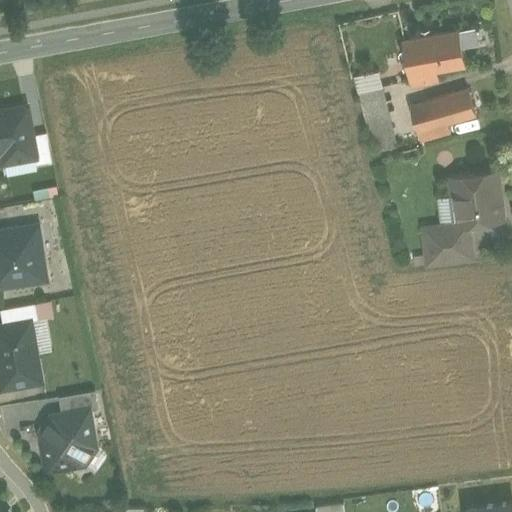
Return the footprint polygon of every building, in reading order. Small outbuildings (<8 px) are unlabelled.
[(485,29),(466,33),(470,51),(488,47),(485,29)] [(466,31),(409,42),(418,91),(447,86),(445,75),(474,70),(470,51),(466,33),(466,31)] [(391,92),(387,74),(359,81),(363,99),(365,98),(390,92),(391,92)] [(484,119),(475,90),(416,108),(427,145),(459,135),(456,127),(484,119)] [(405,153),(390,92),(365,98),(381,159),(405,153)] [(0,154),(2,154),(3,160),(36,154),(39,154),(35,130),(30,97),(0,101),(0,154)] [(50,128),(35,130),(39,154),(36,154),(38,161),(55,158),(50,128)] [(453,180),(459,225),(429,228),(434,270),(482,264),(478,230),(511,225),(511,217),(506,173),(453,180)] [(0,283),(51,276),(42,216),(0,222),(0,283)] [(3,303),(5,315),(35,311),(40,310),(38,298),(3,303)] [(0,316),(0,380),(1,386),(46,379),(35,311),(5,315),(0,316)] [(62,389),(64,403),(94,398),(97,398),(95,384),(62,389)] [(39,425),(45,464),(89,457),(100,439),(94,398),(64,403),(53,405),(39,425)] [(324,511),(347,511),(345,497),(323,500),(324,511)] [(511,511),(511,497),(472,502),(473,511),(511,511)] [(0,511),(11,511),(0,498),(0,511)] [(96,509),(97,511),(133,511),(133,503),(96,509)]
